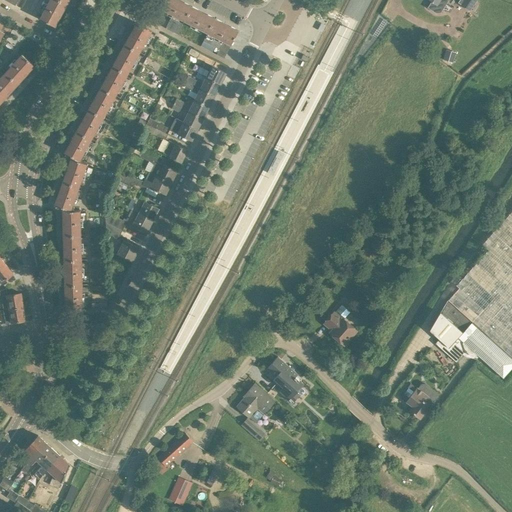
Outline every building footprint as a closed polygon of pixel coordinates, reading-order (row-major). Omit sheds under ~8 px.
[(67,5),(56,0),(49,0),(39,19),(55,27),(67,5)] [(178,0),(165,0),(163,6),(161,9),(168,13),(166,16),(171,18),(165,28),(177,34),(184,21),(191,7),(178,0)] [(476,1),(475,0),(427,0),(431,2),(427,8),(435,13),(440,13),(446,3),(447,0),(459,0),(458,3),(470,11),(476,1)] [(215,19),(191,7),(184,21),(191,25),(190,28),(199,33),(201,30),(207,34),(215,19)] [(224,59),(238,31),(215,19),(207,34),(203,42),(202,45),(209,49),(211,46),(219,50),(217,55),(224,59)] [(136,23),(128,37),(124,45),(139,53),(151,31),(136,23)] [(127,75),(135,60),(139,53),(124,45),(112,66),(127,75)] [(196,58),(199,53),(190,49),(187,54),(196,58)] [(456,53),(446,50),(443,60),(453,63),(456,53)] [(22,55),(10,67),(4,74),(17,85),(35,66),(22,55)] [(221,84),(226,73),(204,62),(202,68),(209,71),(206,77),(221,84)] [(112,66),(104,81),(100,88),(115,96),(127,75),(112,66)] [(4,74),(0,78),(0,104),(17,85),(4,74)] [(186,80),(215,95),(221,84),(206,77),(202,84),(188,76),(186,80)] [(195,99),(209,107),(215,95),(186,80),(183,86),(190,89),(190,90),(197,94),(195,99)] [(115,96),(100,88),(88,110),(103,118),(115,96)] [(174,103),(182,107),(184,102),(176,99),(174,103)] [(195,99),(189,110),(204,118),(209,107),(195,99)] [(171,109),(179,113),(182,107),(174,103),(171,109)] [(88,110),(80,124),(76,131),(91,140),(103,118),(88,110)] [(198,129),(203,119),(204,118),(189,110),(183,122),(198,129)] [(177,134),(181,136),(192,141),(198,129),(183,122),(176,118),(170,130),(177,134)] [(153,120),(150,125),(156,129),(159,123),(153,120)] [(167,135),(165,133),(156,129),(150,125),(146,124),(142,131),(155,137),(156,136),(165,140),(167,135)] [(76,131),(72,138),(64,153),(71,157),(82,161),(84,156),(83,155),(91,140),(76,131)] [(181,163),(187,150),(169,141),(163,153),(169,156),(168,157),(181,163)] [(171,182),(177,171),(156,161),(158,157),(143,149),(139,157),(149,162),(154,165),(150,172),(171,182)] [(279,152),(268,173),(273,176),(284,154),(279,152)] [(79,187),(82,179),(87,164),(81,162),(82,161),(71,157),(63,181),(79,187)] [(145,192),(147,187),(157,192),(158,191),(166,195),(171,182),(150,172),(150,173),(149,172),(145,179),(143,181),(139,180),(127,175),(126,177),(119,174),(117,178),(142,191),(145,192)] [(74,210),(74,207),(74,204),(73,204),(79,187),(63,181),(54,205),(62,208),(74,210)] [(159,209),(138,199),(135,197),(133,200),(135,201),(131,210),(152,221),(159,209)] [(63,234),(80,233),(80,211),(74,211),(74,210),(62,208),(63,234)] [(126,222),(146,233),(152,221),(131,210),(126,220),(124,218),(122,220),(105,211),(105,222),(122,231),(126,222)] [(465,356),(477,359),(480,355),(504,377),(511,368),(511,210),(482,244),(483,244),(488,249),(456,286),(459,288),(448,301),(431,328),(433,330),(431,332),(439,339),(436,344),(456,362),(463,354),(465,356)] [(118,240),(122,231),(105,222),(105,233),(118,240)] [(80,233),(63,234),(64,260),(81,259),(80,233)] [(117,254),(132,261),(139,248),(123,240),(117,254)] [(374,252),(367,245),(362,251),(369,257),(374,252)] [(81,259),(64,260),(64,285),(82,285),(81,259)] [(13,275),(4,264),(0,266),(0,284),(1,284),(13,275)] [(390,279),(381,283),(384,289),(393,286),(390,279)] [(82,285),(64,285),(65,311),(82,310),(82,285)] [(0,299),(1,300),(3,310),(23,307),(21,293),(7,295),(6,289),(0,291),(0,299)] [(342,319),(341,320),(339,318),(342,315),(344,317),(349,311),(342,305),(334,313),(325,323),(333,330),(331,333),(344,344),(356,331),(342,319)] [(3,310),(5,324),(25,321),(23,307),(3,310)] [(304,384),(296,377),(298,375),(278,357),(267,369),(276,377),(274,379),(283,387),(279,392),(290,401),(291,399),(286,395),(291,389),(296,393),(297,392),(304,384)] [(435,399),(440,394),(419,379),(415,384),(416,384),(414,387),(411,384),(401,397),(406,401),(412,406),(409,411),(420,419),(431,405),(435,399)] [(245,397),(236,407),(255,423),(274,402),(254,385),(244,396),(245,397)] [(265,432),(248,418),(241,425),(258,440),(265,432)] [(193,441),(185,433),(158,458),(166,466),(193,441)] [(28,452),(22,459),(21,460),(25,463),(26,462),(25,462),(44,441),(37,436),(25,450),(28,452)] [(38,463),(52,448),(44,441),(25,462),(26,462),(25,463),(26,464),(21,470),(25,473),(31,467),(36,461),(38,463)] [(59,456),(52,448),(38,463),(42,466),(34,474),(39,478),(59,456)] [(59,489),(69,465),(59,456),(39,478),(40,479),(47,470),(53,476),(49,485),(59,489)] [(175,502),(185,480),(179,477),(169,499),(175,502)] [(10,485),(2,480),(0,482),(0,485),(7,490),(8,488),(10,485)] [(68,497),(74,499),(78,486),(72,484),(68,497)] [(46,485),(37,497),(45,502),(53,490),(46,485)] [(17,494),(8,488),(7,490),(9,492),(6,496),(14,501),(19,494),(17,494)]
